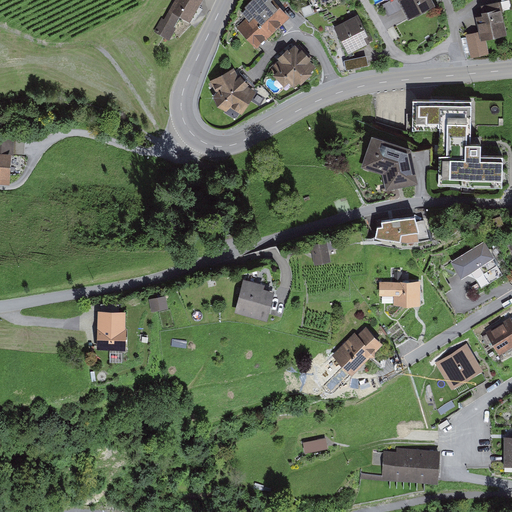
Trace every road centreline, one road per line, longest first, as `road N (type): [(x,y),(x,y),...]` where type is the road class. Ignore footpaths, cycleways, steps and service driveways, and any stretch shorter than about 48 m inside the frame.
road 1 (secondary): [(511,70),(362,85),(236,144),(210,145),(189,131),(181,99),(224,0)]
road 2 (track): [(364,208),(162,275),(0,305)]
road 3 (track): [(198,140),(143,153),(61,134),(22,178),(0,187)]
road 4 (track): [(173,149),(91,107),(43,98),(0,104)]
road 5 (residential): [(511,486),(464,477),(454,458),(489,397),(511,385)]
road 6 (residential): [(511,202),(421,198),(364,208)]
road 7 (track): [(366,511),(511,491)]
